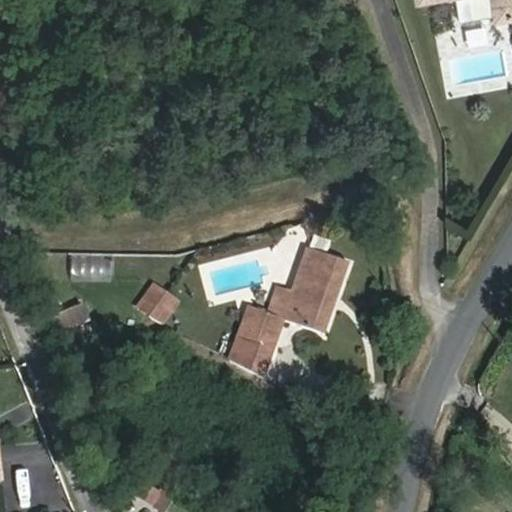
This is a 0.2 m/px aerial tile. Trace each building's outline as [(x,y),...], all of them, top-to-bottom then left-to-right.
[(493,0),(497,24),(497,28),(511,26),(511,0),(420,0),(421,8),(458,3),(483,0),(493,0)] [(483,0),(458,3),(461,29),(497,24),(493,0),(483,0)] [(282,323),(289,325),(327,336),(350,264),(311,253),(297,296),(281,292),(272,321),(249,314),(232,367),(270,387),(281,354),(272,351),(282,323)] [(66,279),(111,282),(112,257),(68,254),(66,279)] [(155,293),(138,316),(153,326),(169,301),(155,293)] [(169,301),(153,326),(165,332),(181,309),(169,301)] [(281,354),(289,325),(282,323),(272,351),(281,354)]
